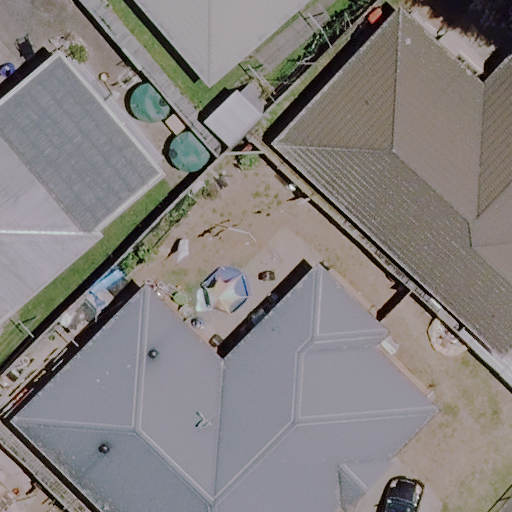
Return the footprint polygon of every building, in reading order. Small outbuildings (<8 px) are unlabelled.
[(146,0),(215,78),(303,0),(146,0)] [(511,345),(511,101),(408,6),(283,142),(508,350),(511,345)] [(0,322),(168,171),(54,45),(0,93),(0,322)] [(386,325),(322,261),(224,359),(149,284),(20,414),(118,511),(337,511),(441,408),(372,340),(386,325)] [(19,511),(0,493),(0,511),(19,511)]
